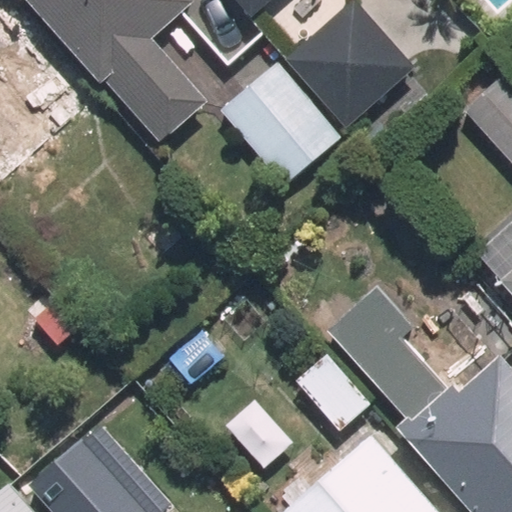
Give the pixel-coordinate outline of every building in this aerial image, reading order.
[(23,0),(97,83),(102,77),(159,141),(205,101),(148,36),(188,0),(23,0)] [(236,0),(250,14),(265,0),(236,0)] [(511,0),(495,0),(511,18),(511,0)] [(0,185),(91,105),(0,1),(0,185)] [(356,4),(292,61),(350,126),(414,69),(356,4)] [(218,109),(283,182),(339,133),(275,59),(218,109)] [(511,169),(511,91),(496,74),(457,110),(511,169)] [(155,257),(177,236),(156,214),(134,234),(155,257)] [(511,267),(496,282),(511,300),(511,267)] [(511,511),(511,367),(506,361),(511,355),(511,312),(480,277),(448,306),(471,332),(430,368),(400,335),(412,325),(374,284),(326,328),(405,417),(394,425),(471,511),(511,511)] [(76,325),(53,298),(32,317),(56,344),(76,325)] [(182,386),(217,357),(196,333),(162,361),(182,386)] [(292,381),(335,430),(365,406),(321,356),(292,381)] [(440,511),(369,431),(276,511),(440,511)] [(53,511),(142,511),(81,440),(29,484),(53,511)]
